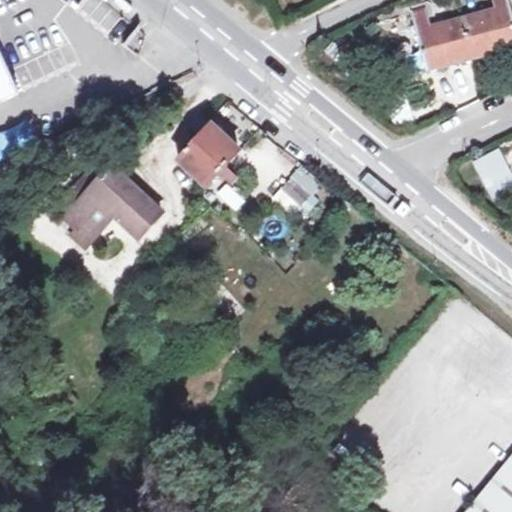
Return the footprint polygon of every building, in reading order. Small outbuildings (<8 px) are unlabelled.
[(139,4),(133,0),(119,0),(133,11),(139,4)] [(425,10),(410,14),(426,72),(511,48),(511,20),(506,0),(490,0),(494,12),(430,28),(425,10)] [(330,77),(339,66),(325,53),(315,64),(330,77)] [(0,103),(14,97),(0,66),(0,103)] [(0,158),(36,143),(26,121),(0,132),(0,158)] [(186,153),(179,162),(206,187),(238,152),(212,126),(197,141),(192,137),(182,149),(186,153)] [(488,199),(511,189),(511,171),(503,148),(473,159),(488,199)] [(264,157),(264,180),(283,180),(283,157),(264,157)] [(103,160),(50,216),(60,225),(66,218),(78,229),(71,237),(84,249),(114,217),(138,240),(162,214),(103,160)] [(294,213),(320,184),(300,167),(275,195),(294,213)] [(216,195),(238,210),(246,198),(224,183),(216,195)] [(22,396),(38,412),(44,407),(55,397),(39,380),(29,390),(0,358),(0,380),(17,400),(22,396)] [(75,402),(64,389),(55,397),(44,407),(55,420),(75,402)] [(511,511),(511,456),(467,511),(511,511)]
